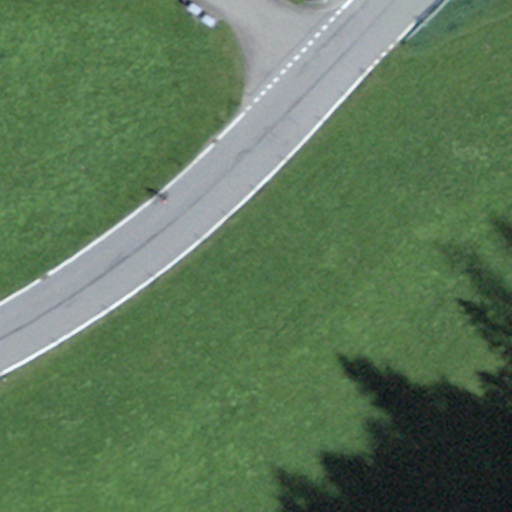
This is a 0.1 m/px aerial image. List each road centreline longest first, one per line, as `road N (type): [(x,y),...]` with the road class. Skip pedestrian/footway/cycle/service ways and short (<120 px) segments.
road 1 (tertiary): [(379,0),(217,183),(91,284),(0,335)]
road 2 (track): [(323,64),(511,10)]
